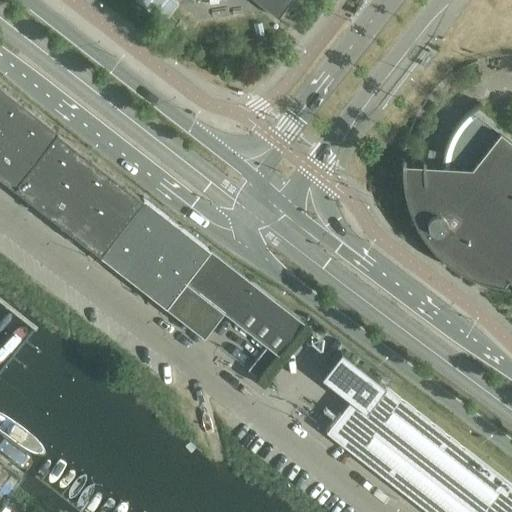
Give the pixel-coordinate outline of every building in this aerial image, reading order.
[(135,0),(163,22),(178,3),(174,0),(135,0)] [(254,0),(277,17),(290,0),(254,0)] [(0,129),(22,102),(4,88),(0,93),(0,129)] [(0,165),(39,116),(22,102),(0,129),(0,165)] [(511,139),(471,108),(470,109),(465,114),(460,119),(457,122),(455,125),(452,129),(450,133),(448,137),(446,141),(445,145),(444,149),(443,153),(442,156),(442,160),(441,164),(401,162),(401,168),(401,173),(401,178),(402,186),(403,192),(405,197),(405,200),(407,205),(410,212),(412,217),(414,222),(415,225),(418,229),(423,236),(426,240),(431,247),(435,251),(439,254),(443,258),(447,261),(451,264),(456,267),(463,271),(468,274),(473,276),(478,278),(483,280),(488,281),(493,282),(501,284),(506,277),(511,281),(511,139)] [(0,175),(13,185),(55,130),(56,129),(39,116),(0,165),(0,175)] [(99,252),(142,198),(55,130),(13,185),(99,252)] [(185,280),(209,248),(143,196),(142,198),(99,252),(98,253),(165,305),(185,280)] [(303,321),(209,248),(185,280),(267,344),(248,369),(258,376),(277,352),(278,353),(303,321)] [(430,511),(511,511),(511,484),(340,351),(321,376),(350,399),(326,430),(430,511)]
